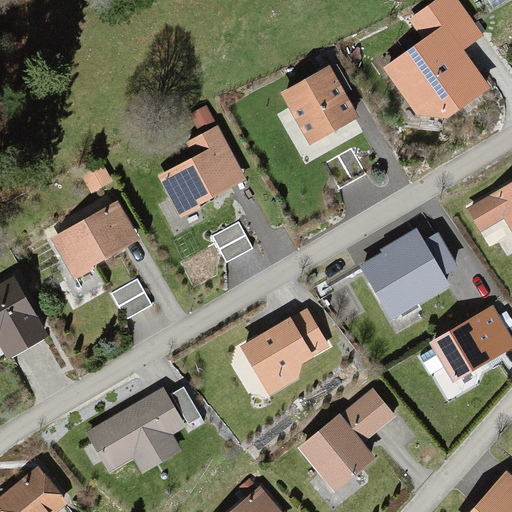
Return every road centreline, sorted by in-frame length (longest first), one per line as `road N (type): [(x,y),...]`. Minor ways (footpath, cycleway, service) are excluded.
road 1 (residential): [(0,443),(511,137)]
road 2 (residential): [(511,406),(417,511)]
